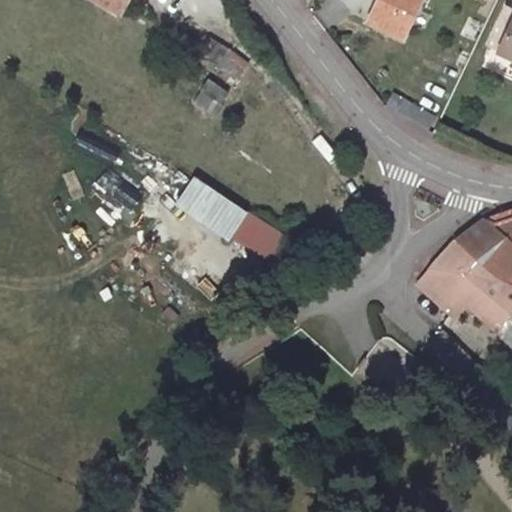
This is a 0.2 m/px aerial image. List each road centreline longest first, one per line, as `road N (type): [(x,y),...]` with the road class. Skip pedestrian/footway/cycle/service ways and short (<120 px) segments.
road 1 (residential): [(123,511),(208,373),(252,330),(377,275)]
road 2 (unclassified): [(444,172),(398,148),(270,0)]
road 3 (residential): [(377,275),(413,323),(511,418)]
road 4 (residential): [(377,275),(444,172)]
